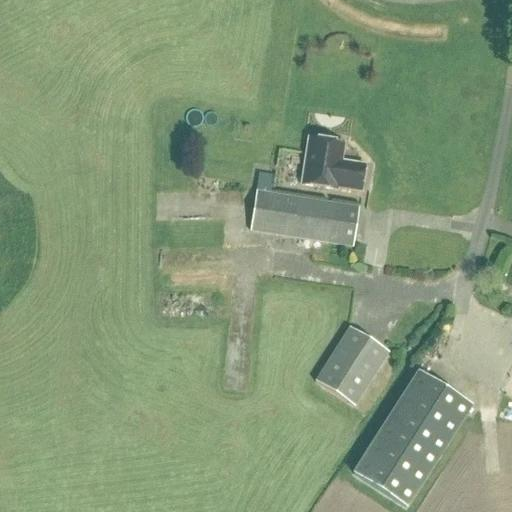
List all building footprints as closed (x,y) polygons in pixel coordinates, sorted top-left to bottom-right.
[(346,166),(343,162),(343,161),(346,146),(310,141),(303,187),(339,193),(339,190),(363,194),(367,167),(348,164),(346,166)] [(257,179),(255,193),(271,195),(273,181),(257,179)] [(255,193),(249,234),(351,249),(358,208),(271,195),(255,193)] [(372,350),(376,344),(363,336),(358,342),(341,331),(306,385),(347,412),(372,373),(375,374),(385,358),(372,350)] [(405,506),(470,403),(417,370),(353,473),(405,506)]
